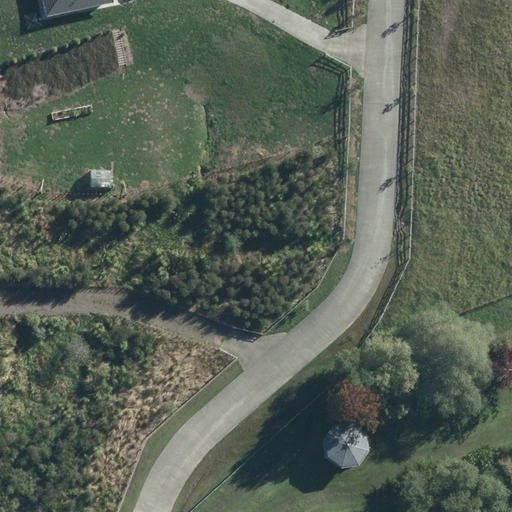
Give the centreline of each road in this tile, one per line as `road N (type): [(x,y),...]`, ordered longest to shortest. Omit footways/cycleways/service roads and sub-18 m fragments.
road 1 (residential): [(389,0),(377,194),(352,278),(335,309),(185,445),(143,511)]
road 2 (track): [(271,366),(161,313),(0,306)]
